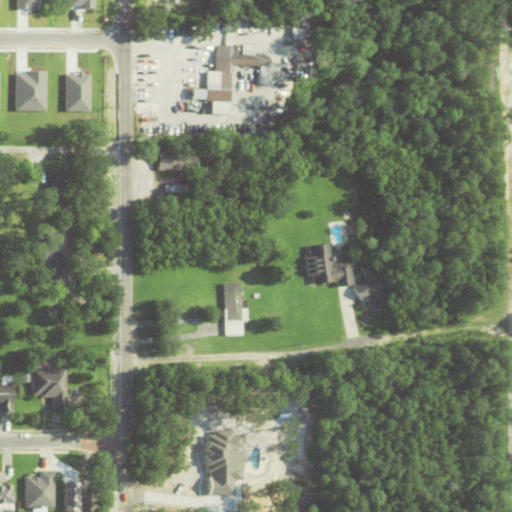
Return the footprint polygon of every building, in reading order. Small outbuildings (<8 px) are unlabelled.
[(235,48),(267,50),(266,74),(230,71),(228,102),(204,101),(205,89),(212,89),(214,55),(222,55),(222,45),(231,45),(231,54),(235,54),(235,48)] [(196,170),(187,170),(187,172),(181,172),(181,170),(158,170),(158,169),(156,169),(156,152),(157,152),(157,151),(195,150),(195,154),(200,154),(200,168),(196,168),(196,170)] [(47,203),(47,194),(46,194),(46,182),(50,182),(50,169),(72,169),(71,203),(47,203)] [(164,193),(164,184),(188,184),(188,183),(191,183),(191,184),(196,184),(196,194),(164,193)] [(67,283),(49,283),(49,281),(43,281),(43,262),(42,262),(42,246),(49,246),(49,233),(64,233),(72,237),(67,246),(67,250),(72,250),(72,263),(67,263),(67,283)] [(348,259),(351,285),(336,287),(336,281),(312,284),(311,275),(307,276),(305,257),(308,256),(307,246),(328,243),(330,261),(348,259)] [(360,268),(368,264),(373,274),(365,278),(360,268)] [(352,288),(374,276),(380,288),(358,300),(352,288)] [(246,300),(247,321),(241,321),(242,336),(224,336),(222,284),(240,283),(241,300),(246,300)] [(52,410),(52,397),(40,397),(40,395),(31,396),(31,369),(65,368),(66,410),(52,410)] [(0,413),(0,383),(1,383),(1,376),(12,376),(12,413),(0,413)] [(66,458),(72,462),(72,463),(76,466),(73,471),(58,462),(61,457),(65,459),(66,458)] [(25,508),(25,478),(39,478),(39,471),(53,471),(53,508),(25,508)] [(0,486),(4,486),(4,485),(13,485),(13,493),(14,493),(14,504),(0,504),(0,486)]
